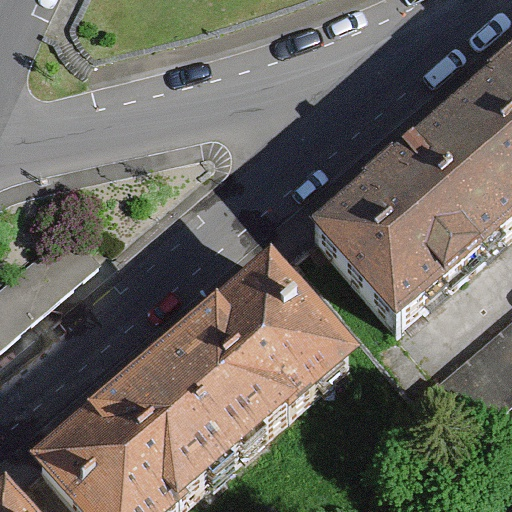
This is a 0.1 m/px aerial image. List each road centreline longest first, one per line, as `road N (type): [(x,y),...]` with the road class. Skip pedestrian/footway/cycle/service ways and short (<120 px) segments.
road 1 (residential): [(0,410),(415,51)]
road 2 (residential): [(0,146),(415,51)]
